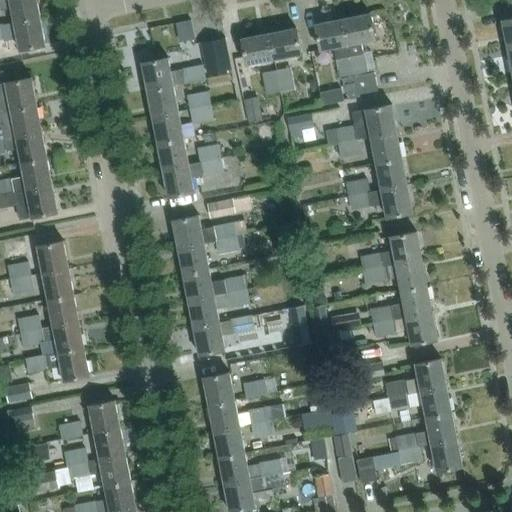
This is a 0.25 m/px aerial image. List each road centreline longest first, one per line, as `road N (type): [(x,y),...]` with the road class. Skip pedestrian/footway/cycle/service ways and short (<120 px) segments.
road 1 (residential): [(179,511),(77,17)]
road 2 (residential): [(511,349),(442,0)]
